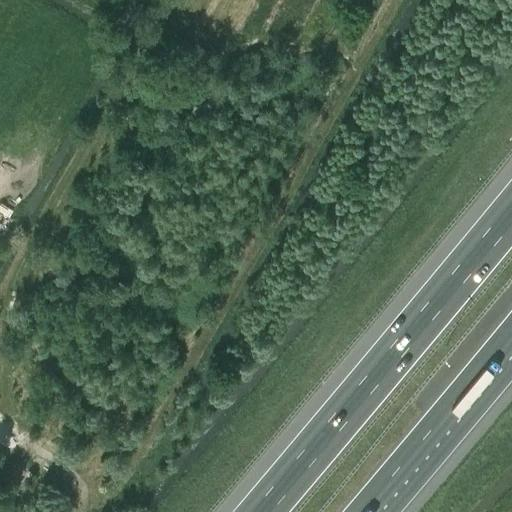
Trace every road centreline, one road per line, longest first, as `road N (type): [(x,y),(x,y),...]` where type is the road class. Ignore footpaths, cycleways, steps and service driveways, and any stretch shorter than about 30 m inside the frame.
road 1 (motorway): [(511,211),(260,511)]
road 2 (motorway): [(372,511),(511,340)]
